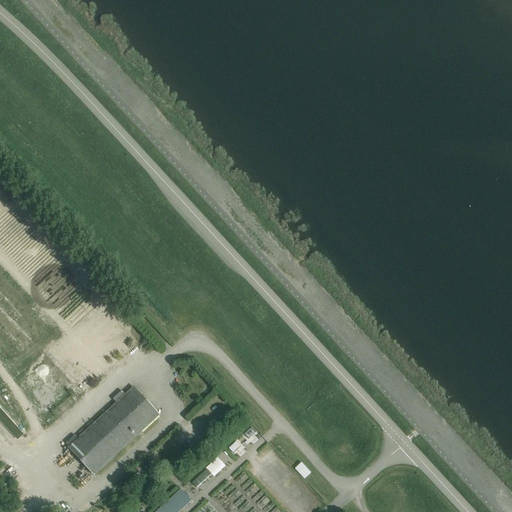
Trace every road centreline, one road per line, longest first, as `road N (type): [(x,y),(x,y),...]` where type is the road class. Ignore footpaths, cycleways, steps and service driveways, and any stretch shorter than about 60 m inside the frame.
road 1 (tertiary): [(0,13),(404,443)]
road 2 (unclassified): [(348,492),(209,346),(190,341),(165,358)]
